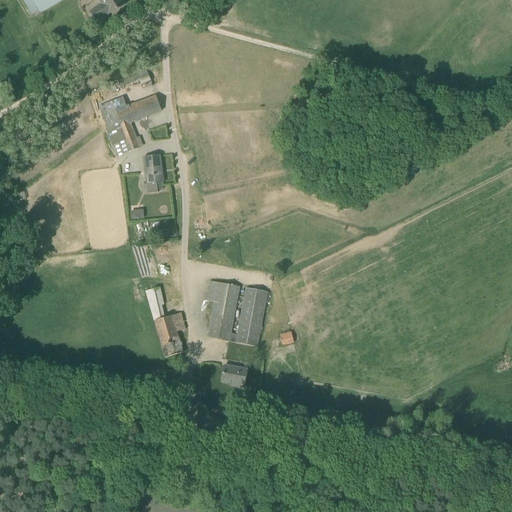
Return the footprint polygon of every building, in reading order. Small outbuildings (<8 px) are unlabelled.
[(30,0),(39,14),(62,0),(30,0)] [(99,0),(102,4),(89,12),(96,22),(125,5),(122,0),(99,0)] [(148,74),(138,77),(141,84),(150,80),(148,74)] [(100,110),(103,117),(118,157),(140,148),(130,123),(162,111),(156,96),(124,109),(120,100),(112,103),(113,105),(100,110)] [(160,156),(143,158),(147,185),(148,185),(149,193),(157,192),(157,193),(158,193),(158,191),(157,184),(162,183),(163,183),(160,156)] [(347,157),(333,162),(335,168),(349,163),(347,157)] [(130,211),(131,220),(144,219),(143,210),(130,211)] [(232,334),(241,287),(210,282),(206,301),(214,303),(207,338),(234,343),(257,347),(268,292),(245,288),(236,335),(232,334)] [(146,291),(165,359),(183,353),(175,333),(185,330),(183,314),(165,319),(161,306),(164,305),(160,287),(146,291)] [(294,343),(291,332),(279,335),(282,346),(294,343)] [(244,388),(247,370),(224,366),(221,382),(236,385),(236,387),(244,388)]
